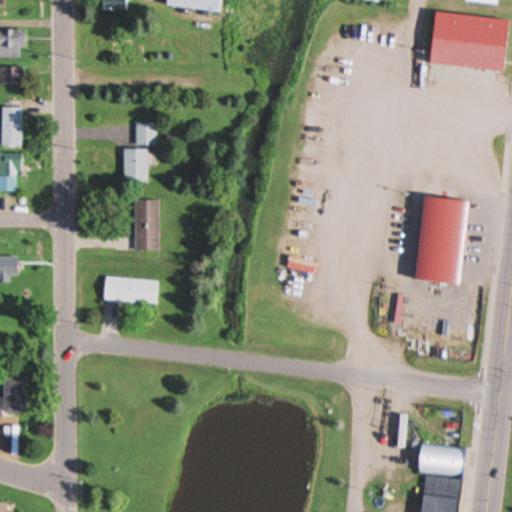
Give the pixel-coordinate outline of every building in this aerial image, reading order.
[(97,0),(97,12),(127,12),(127,0),(97,0)] [(162,0),(162,8),(220,14),(221,0),(162,0)] [(505,75),(511,21),(430,12),(425,67),(505,75)] [(0,57),(21,58),(21,31),(0,30),(0,57)] [(18,84),(16,68),(0,70),(0,80),(1,87),(18,84)] [(0,147),(22,147),(22,109),(0,108),(0,147)] [(157,147),(157,123),(135,123),(135,147),(157,147)] [(122,150),(122,183),(147,183),(147,150),(122,150)] [(0,192),(17,192),(17,155),(0,155),(0,192)] [(470,203),(419,198),(411,280),(462,285),(470,203)] [(134,252),(158,252),(158,201),(134,201),(134,252)] [(0,278),(18,278),(18,259),(0,258),(0,278)] [(157,282),(104,280),(102,303),(156,305),(157,282)] [(2,416),(23,416),(23,380),(2,380),(2,416)] [(460,449),(416,446),(414,475),(458,477),(460,449)] [(454,511),(457,481),(422,478),(418,511),(454,511)]
